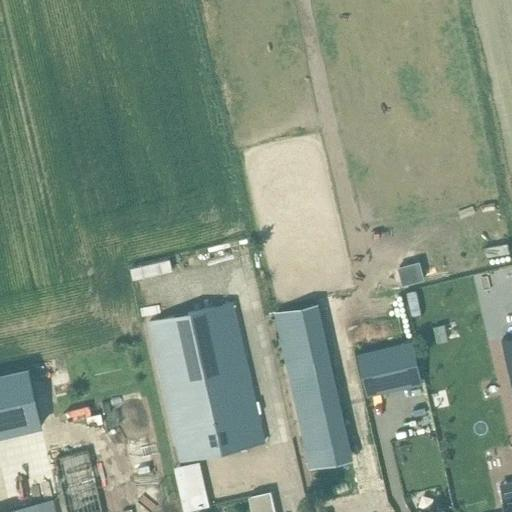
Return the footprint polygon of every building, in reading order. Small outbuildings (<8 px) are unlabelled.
[(489,220),(493,246),(511,243),(507,216),(489,220)] [(170,259),(131,268),(133,279),(172,270),(170,259)] [(264,442),(260,422),(232,303),(149,322),(176,441),(181,460),(264,442)] [(436,307),(439,335),(471,331),(468,303),(436,307)] [(413,339),(357,352),(367,394),(423,381),(413,339)] [(0,372),(0,433),(42,424),(29,366),(27,366),(0,372)] [(339,407),(299,416),(310,466),(324,463),(321,449),(347,443),(339,407)] [(484,423),(487,447),(511,444),(511,439),(509,419),(484,423)] [(102,511),(90,450),(56,457),(67,511),(102,511)] [(205,488),(179,494),(183,511),(209,506),(205,488)] [(54,500),(54,489),(18,491),(19,502),(54,500)] [(275,511),(271,491),(252,495),(252,496),(254,506),(255,511),(275,511)] [(305,495),(307,505),(323,501),(321,491),(305,495)] [(511,511),(511,498),(503,500),(502,501),(504,511),(511,511)] [(56,511),(54,500),(0,511),(56,511)]
